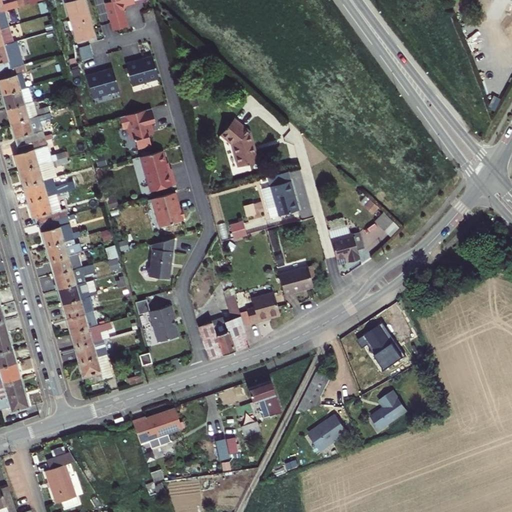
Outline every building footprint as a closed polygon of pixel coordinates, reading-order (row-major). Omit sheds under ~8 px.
[(87,31),(94,30),(85,0),(76,0),(67,3),(79,42),(89,39),(87,31)] [(124,6),(128,2),(129,3),(132,3),(137,2),(135,0),(114,0),(115,1),(107,3),(114,30),(128,27),(130,26),(124,6)] [(87,31),(89,39),(94,37),(96,37),(94,30),(87,31)] [(13,70),(6,45),(0,46),(0,74),(13,70)] [(90,45),(79,48),(82,59),(92,56),(90,45)] [(135,85),(161,77),(155,56),(144,59),(145,60),(136,62),(129,64),(135,85)] [(121,90),(115,68),(106,70),(104,71),(104,72),(88,77),(94,97),(121,90)] [(0,74),(6,95),(24,90),(20,79),(16,80),(13,70),(0,74)] [(24,90),(6,95),(10,110),(27,105),(24,90)] [(32,120),(27,105),(10,110),(15,125),(32,120)] [(33,116),(36,116),(37,121),(51,120),(50,108),(33,110),(33,116)] [(154,108),(121,117),(125,129),(130,128),(133,139),(135,138),(136,141),(137,141),(140,149),(153,145),(151,135),(154,135),(152,127),(154,127),(154,125),(153,123),(157,122),(154,108)] [(35,132),(32,120),(15,125),(21,147),(34,143),(31,133),(35,132)] [(258,136),(240,122),(226,139),(239,150),(245,174),(266,168),(258,136)] [(40,167),(34,143),(21,147),(24,156),(18,158),(22,172),(40,167)] [(170,166),(165,151),(143,157),(153,192),(178,185),(174,169),(171,170),(170,166)] [(141,159),(134,160),(136,173),(142,172),(141,159)] [(45,182),(40,167),(22,172),(26,187),(45,182)] [(292,173),(272,178),(274,187),(278,202),(282,216),(302,210),(292,173)] [(49,199),(45,182),(26,187),(31,204),(49,199)] [(278,202),(274,187),(265,189),(273,218),(282,216),(278,202)] [(177,193),(156,199),(164,227),(185,221),(184,220),(188,219),(185,210),(182,211),(177,193)] [(55,221),(49,199),(31,204),(34,218),(40,216),(42,225),(55,221)] [(245,215),(254,214),(253,204),(244,205),(245,215)] [(375,221),(389,237),(398,228),(384,212),(375,221)] [(57,229),(55,221),(42,225),(48,247),(78,238),(75,224),(57,229)] [(229,223),(232,239),(246,236),(243,221),(229,223)] [(333,231),(336,242),(342,262),(353,259),(354,264),(365,261),(362,252),(370,250),(365,233),(354,236),(352,228),(338,231),(338,230),(333,231)] [(48,247),(53,261),(82,253),(87,251),(85,243),(80,244),(78,238),(48,247)] [(153,253),(150,267),(148,268),(147,271),(149,273),(148,275),(169,279),(173,260),(177,239),(151,246),(153,253)] [(115,245),(106,248),(110,259),(118,257),(115,245)] [(82,253),(53,261),(57,276),(87,267),(82,253)] [(342,262),(343,267),(354,264),(353,259),(342,262)] [(318,260),(311,262),(314,275),(321,273),(318,260)] [(311,262),(281,271),(287,291),(317,283),(314,275),(311,262)] [(87,267),(57,276),(61,290),(90,282),(87,267)] [(90,282),(61,290),(65,304),(85,299),(102,294),(98,280),(90,282)] [(253,347),(235,282),(227,284),(237,322),(231,324),(229,319),(217,322),(218,324),(204,328),(213,361),(250,348),(253,347)] [(274,282),(252,288),(254,296),(248,297),(252,313),(263,310),(262,308),(280,303),(274,282)] [(65,304),(69,319),(88,313),(85,299),(65,304)] [(173,306),(150,313),(159,343),(179,337),(175,320),(176,320),(175,314),(173,306)] [(98,310),(88,313),(69,319),(73,334),(102,325),(98,310)] [(106,340),(102,325),(73,334),(77,349),(106,340)] [(382,325),(365,335),(384,369),(405,358),(397,343),(393,345),(382,325)] [(0,334),(0,349),(10,347),(6,333),(0,334)] [(77,349),(81,363),(110,354),(106,340),(77,349)] [(0,349),(0,365),(14,362),(10,347),(0,349)] [(154,365),(150,352),(139,355),(143,369),(154,365)] [(116,376),(110,354),(81,363),(85,376),(87,375),(89,384),(116,376)] [(14,362),(0,365),(0,374),(2,381),(18,376),(14,362)] [(335,373),(321,365),(298,408),(324,399),(325,389),(335,373)] [(18,376),(2,381),(6,395),(22,391),(18,376)] [(272,384),(250,391),(254,405),(260,403),(265,419),(282,413),(272,384)] [(27,407),(22,391),(6,395),(0,396),(0,405),(8,403),(11,411),(27,407)] [(379,410),(367,416),(375,430),(401,415),(389,395),(375,403),(379,410)] [(238,416),(242,435),(260,432),(253,402),(240,405),(242,415),(238,416)] [(128,425),(136,447),(177,432),(171,412),(137,424),(136,421),(130,423),(128,425)] [(334,416),(307,431),(317,450),(345,434),(334,416)] [(223,444),(213,446),(217,466),(227,464),(223,444)] [(45,477),(53,502),(59,500),(61,506),(76,501),(63,462),(72,459),(66,450),(43,458),(47,468),(42,469),(45,477)] [(157,473),(147,476),(150,486),(160,482),(157,473)] [(0,511),(12,511),(13,511),(9,500),(7,494),(4,487),(0,488),(0,511)]
